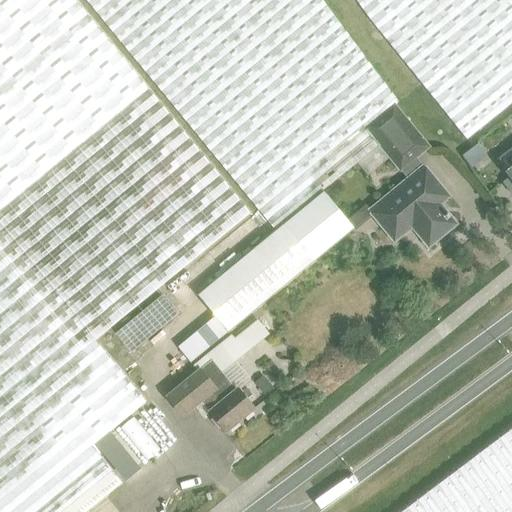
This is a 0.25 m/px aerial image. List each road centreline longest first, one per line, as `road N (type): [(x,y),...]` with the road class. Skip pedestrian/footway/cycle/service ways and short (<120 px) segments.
road 1 (primary): [(511,318),(252,511)]
road 2 (primary): [(312,511),(511,363)]
